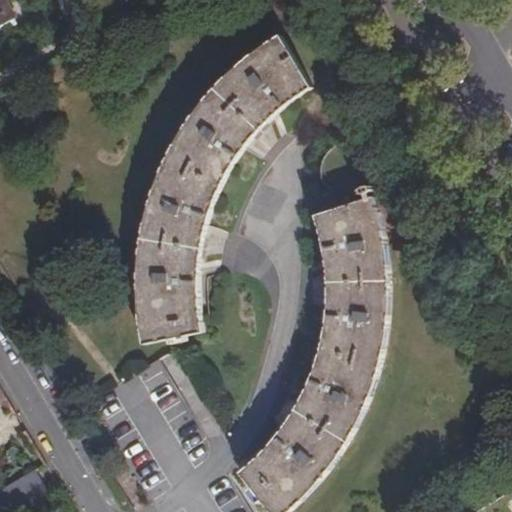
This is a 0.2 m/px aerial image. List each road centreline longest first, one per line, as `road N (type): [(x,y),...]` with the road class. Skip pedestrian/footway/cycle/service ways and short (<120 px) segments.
road 1 (tertiary): [(376,0),(511,231)]
road 2 (residential): [(0,354),(95,511)]
